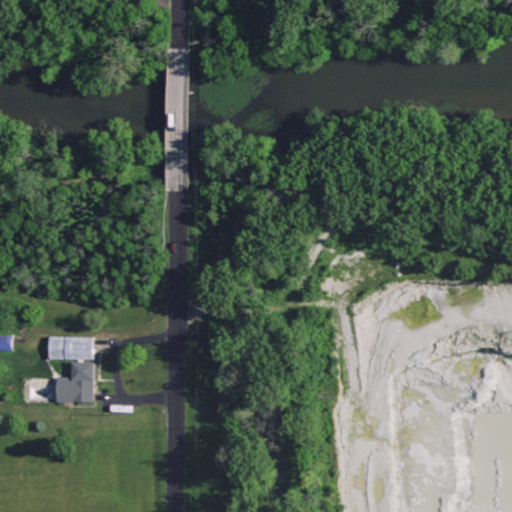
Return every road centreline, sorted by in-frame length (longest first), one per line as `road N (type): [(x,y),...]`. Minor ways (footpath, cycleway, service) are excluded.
road 1 (residential): [(175,511),(179,191)]
road 2 (residential): [(179,191),(182,47)]
